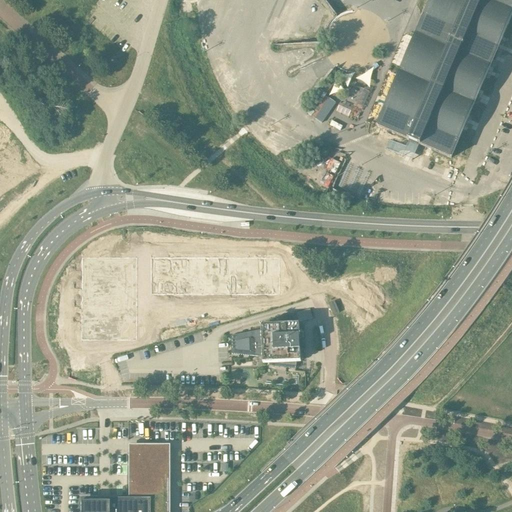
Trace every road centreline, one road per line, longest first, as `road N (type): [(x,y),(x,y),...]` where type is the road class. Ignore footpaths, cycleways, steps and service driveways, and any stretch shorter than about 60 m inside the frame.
road 1 (primary): [(511,195),(402,344),(228,511)]
road 2 (primary): [(260,511),(420,355),(511,234)]
road 3 (secondary): [(169,201),(332,221),(511,227)]
road 4 (secondary): [(99,192),(54,213),(14,266),(2,318),(1,403)]
road 5 (unclassified): [(328,410),(78,405)]
road 6 (secondary): [(25,401),(24,319),(36,270),(69,230),(103,210)]
road 7 (unclassified): [(120,113),(0,6)]
road 8 (unclassified): [(160,0),(120,113)]
